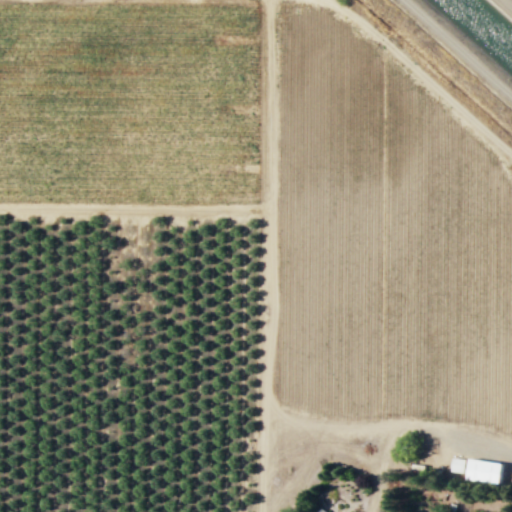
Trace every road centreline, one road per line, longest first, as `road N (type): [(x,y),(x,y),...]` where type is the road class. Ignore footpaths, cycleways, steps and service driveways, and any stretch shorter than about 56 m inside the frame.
road 1 (track): [(259,511),(269,0)]
road 2 (track): [(0,207),(269,209)]
road 3 (track): [(333,0),(511,155)]
road 4 (track): [(455,434),(307,420),(273,407),(263,383)]
